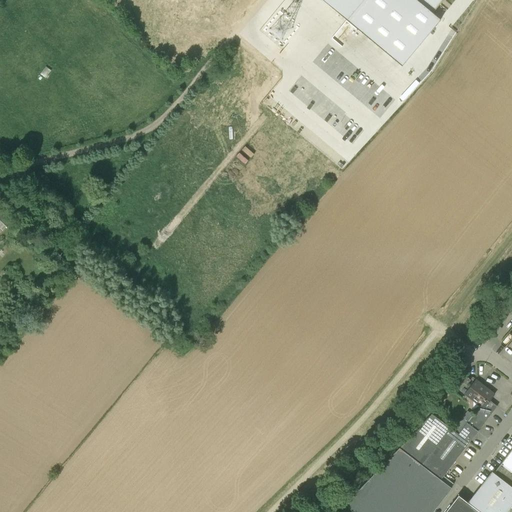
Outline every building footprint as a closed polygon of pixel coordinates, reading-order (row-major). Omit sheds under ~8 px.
[(389,82),(440,20),(432,13),(443,0),(290,0),(334,36),(389,82)] [(0,211),(0,228),(2,231),(11,222),(0,211)] [(473,415),(458,434),(469,443),(497,407),(489,401),(494,394),(475,379),(463,395),(479,407),(473,415)] [(467,410),(452,430),(458,434),(473,415),(467,410)] [(431,414),(399,448),(440,480),(469,443),(458,434),(452,430),(431,414)] [(432,511),(451,488),(440,480),(399,448),(344,505),(353,511),(432,511)] [(481,511),(511,511),(511,448),(470,503),(481,511)] [(479,511),(468,504),(458,496),(445,511),(479,511)]
